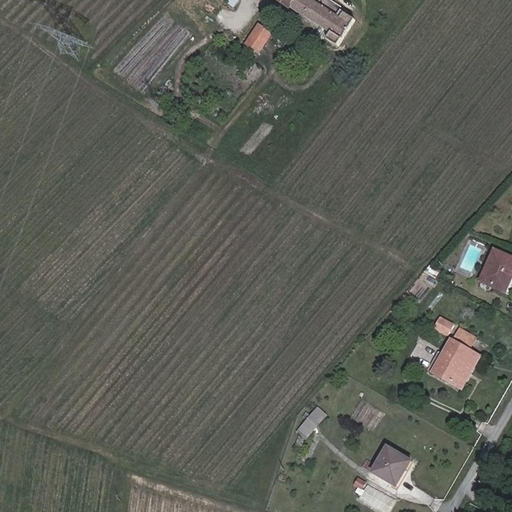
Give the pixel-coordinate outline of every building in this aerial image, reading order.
[(317,0),(282,0),(320,24),(316,30),(338,44),(356,17),(346,11),(348,8),(335,0),(326,0),(324,5),(317,0)] [(246,43),(259,52),(272,32),(258,23),(246,43)] [(482,289),(507,298),(511,283),(511,264),(494,257),(482,289)] [(450,337),(457,324),(442,316),(435,329),(450,337)] [(429,374),(456,390),(474,357),(452,345),(443,362),(438,359),(429,374)] [(456,390),(459,392),(477,359),(474,357),(456,390)] [(314,429),(319,424),(311,417),(306,422),(314,429)] [(381,471),(406,483),(418,457),(393,446),(381,471)] [(361,484),(368,487),(371,481),(364,478),(361,484)]
